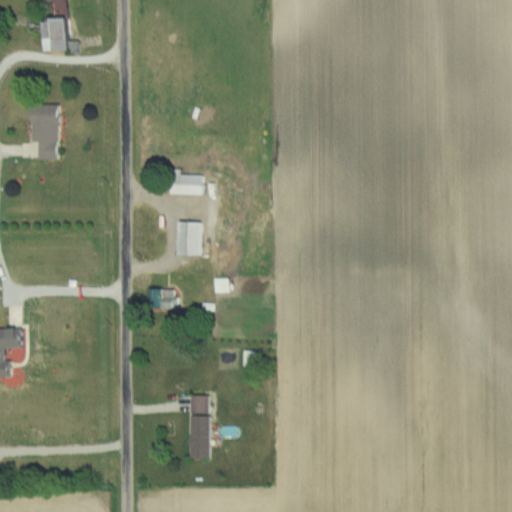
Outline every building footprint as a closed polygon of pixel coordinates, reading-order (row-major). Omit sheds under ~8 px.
[(73,0),(48,0),(48,50),(73,50),(73,0)] [(62,105),(35,105),(35,159),(62,159),(62,105)] [(207,195),(207,174),(172,174),(172,195),(207,195)] [(205,256),(205,222),(182,222),(182,256),(205,256)] [(217,279),(218,293),(232,292),(231,278),(217,279)] [(152,309),(182,309),(182,290),(152,290),(152,309)] [(264,366),(264,351),(246,351),(246,366),(264,366)] [(212,396),(193,395),(192,459),(211,459),(212,396)]
